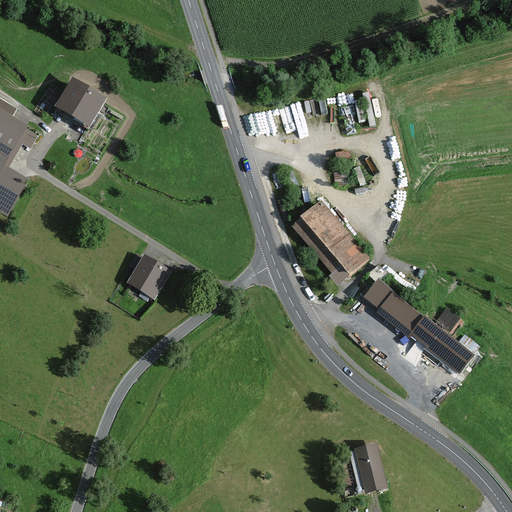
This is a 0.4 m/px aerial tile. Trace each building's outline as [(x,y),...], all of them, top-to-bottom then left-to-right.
[(107,104),(74,84),(57,113),(90,132),(107,104)] [(0,211),(10,218),(29,185),(6,172),(30,133),(0,115),(0,211)] [(324,209),(295,233),(341,286),(369,263),(324,209)] [(172,275),(137,255),(131,266),(139,270),(129,287),(156,303),(172,275)] [(436,325),(380,283),(365,301),(462,374),(475,357),(454,342),(466,326),(447,311),(436,325)] [(387,492),(377,450),(339,459),(347,493),(363,489),(364,495),(376,493),(380,511),(406,511),(409,511),(403,488),(387,492)]
